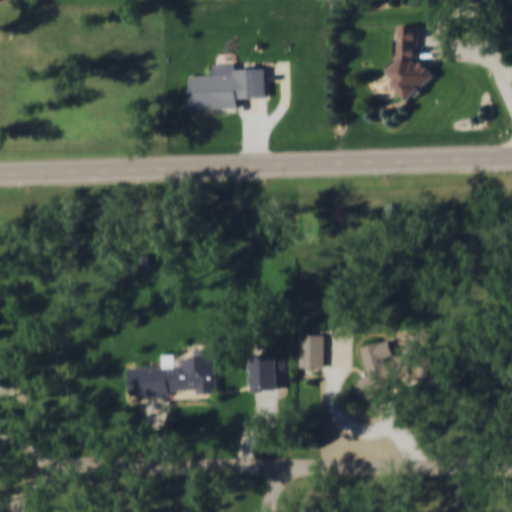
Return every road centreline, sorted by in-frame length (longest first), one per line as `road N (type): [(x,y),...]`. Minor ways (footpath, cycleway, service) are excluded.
road 1 (residential): [(511,466),(84,464),(38,477),(17,511),(272,505),(283,465)]
road 2 (residential): [(511,159),(0,178)]
